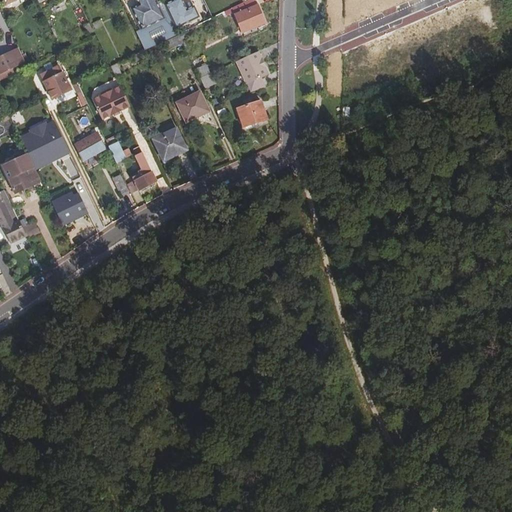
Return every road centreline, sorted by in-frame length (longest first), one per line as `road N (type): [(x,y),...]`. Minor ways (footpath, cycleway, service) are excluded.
road 1 (residential): [(0,304),(109,230),(286,143),(289,59)]
road 2 (track): [(293,161),(379,422),(435,511)]
road 3 (track): [(286,143),(511,68)]
road 4 (residential): [(434,0),(289,59)]
